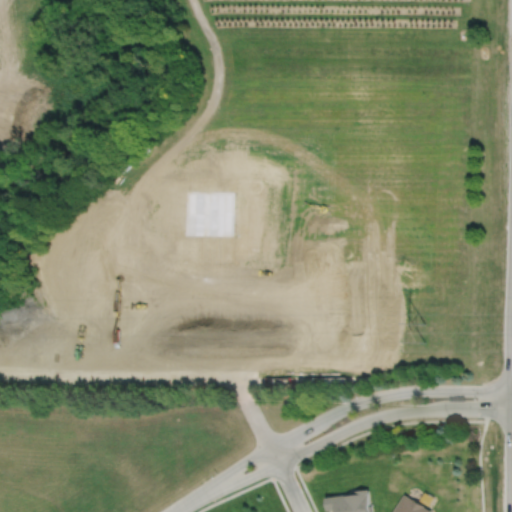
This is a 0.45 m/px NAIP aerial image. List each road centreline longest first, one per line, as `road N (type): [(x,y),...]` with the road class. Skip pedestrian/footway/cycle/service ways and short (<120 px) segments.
road 1 (residential): [(511,391),(395,393),(352,405),(254,456),(190,502)]
road 2 (residential): [(190,502),(368,420),(416,410),(511,409)]
